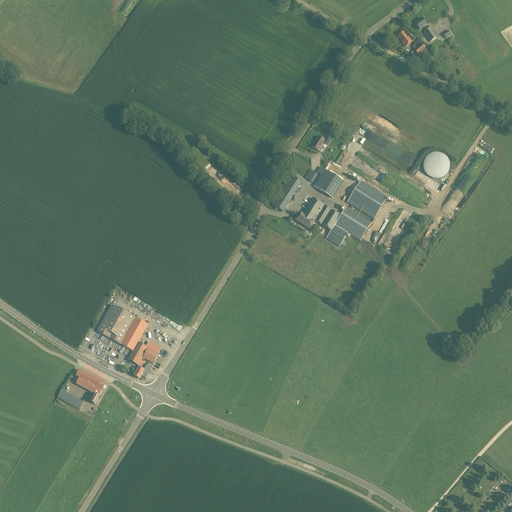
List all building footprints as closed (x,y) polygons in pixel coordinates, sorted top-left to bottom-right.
[(429,29),(427,26),(422,19),(415,24),(420,31),(423,29),(425,32),(423,33),(430,42),(437,38),(430,28),(429,29)] [(446,39),(451,35),(448,30),(442,34),(446,39)] [(407,38),(403,32),(397,36),(402,42),(401,43),(405,48),(411,43),(408,38),(407,38)] [(425,50),(421,45),(414,50),(418,55),(425,50)] [(324,141),(318,137),(311,147),(319,152),(324,144),(327,146),(331,140),(327,137),(324,141)] [(436,179),(438,179),(440,178),(443,178),(444,176),(446,175),(448,173),(449,171),(449,169),(450,167),(450,165),(449,162),(448,160),(447,158),(446,157),(444,155),(442,154),(440,153),(438,153),(436,153),(434,153),(431,154),(429,155),(428,156),(426,158),(425,160),(424,162),(424,164),(423,166),(424,168),(424,170),(425,172),(426,174),(428,176),(430,177),(432,178),(434,179),(436,179)] [(312,183),(317,175),(310,170),(305,178),(312,183)] [(336,186),(321,175),(313,187),(329,197),(336,186)] [(289,202),(302,182),(292,176),(282,193),(284,195),(282,198),(285,200),(284,201),(285,202),(287,200),(289,202)] [(374,220),(388,198),(361,181),(347,203),(374,220)] [(341,216),(313,198),(303,215),(301,213),(296,221),(310,230),(315,221),(331,231),(327,239),(340,247),(342,244),(343,245),(345,242),(343,242),(348,234),(360,242),(372,223),(346,208),(341,216)] [(271,205),(283,212),(287,206),(275,199),(271,205)] [(360,212),(359,215),(372,222),(374,220),(360,212)] [(153,364),(159,354),(138,343),(148,325),(111,305),(97,332),(133,352),(128,361),(138,366),(141,361),(144,362),(145,360),(153,364)] [(146,379),(152,368),(147,365),(144,371),(139,368),(134,377),(134,378),(136,379),(137,378),(140,380),(142,376),(146,379)] [(90,376),(79,370),(76,377),(80,378),(76,385),(95,395),(93,398),(94,399),(92,403),(95,405),(106,385),(101,382),(102,381),(91,375),(90,376)] [(80,410),(84,403),(61,390),(57,398),(80,410)]
